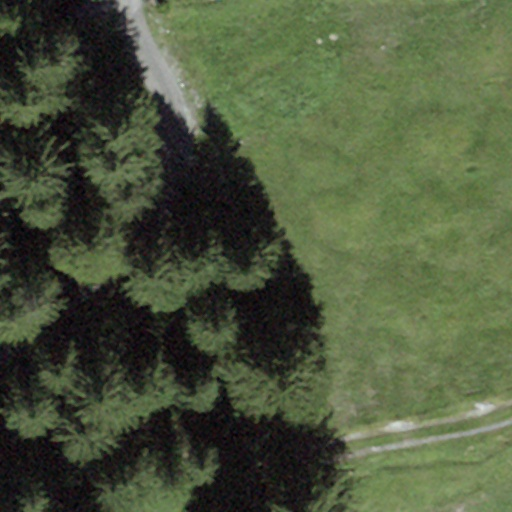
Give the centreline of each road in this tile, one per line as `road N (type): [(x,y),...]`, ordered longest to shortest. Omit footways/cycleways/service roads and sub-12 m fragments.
road 1 (track): [(124,0),(172,112),(174,150),(125,240),(79,289),(0,349)]
road 2 (track): [(232,511),(311,462),(511,410)]
